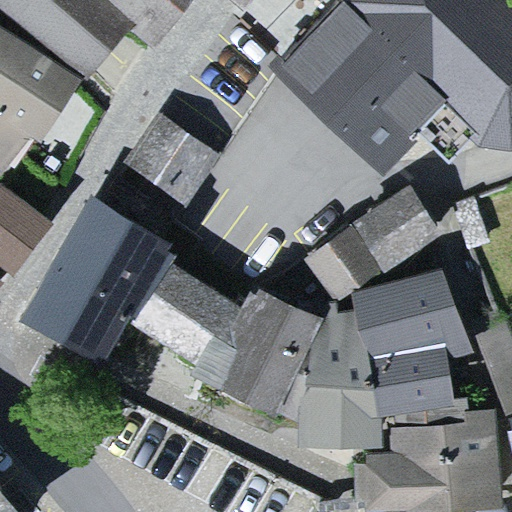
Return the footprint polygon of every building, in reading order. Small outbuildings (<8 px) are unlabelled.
[(0,0),(0,2),(91,73),(135,16),(154,41),(186,0),(0,0)] [(511,0),(276,0),(250,25),(388,161),(446,105),(460,128),(489,146),(511,139),(511,0)] [(0,175),(85,73),(0,25),(0,175)] [(230,145),(174,105),(137,157),(193,196),(230,145)] [(368,500),(503,498),(504,400),(457,400),(456,353),(473,343),(449,261),(390,270),(450,221),(416,176),(307,249),(339,299),(327,303),(258,282),(247,291),(174,261),(189,239),(99,190),(22,312),(107,359),(136,336),(300,415),(306,442),(372,446),(368,500)] [(0,184),(0,253),(12,263),(46,219),(0,184)] [(511,382),(499,387),(504,400),(511,423),(511,382)] [(0,511),(14,511),(0,494),(0,511)]
